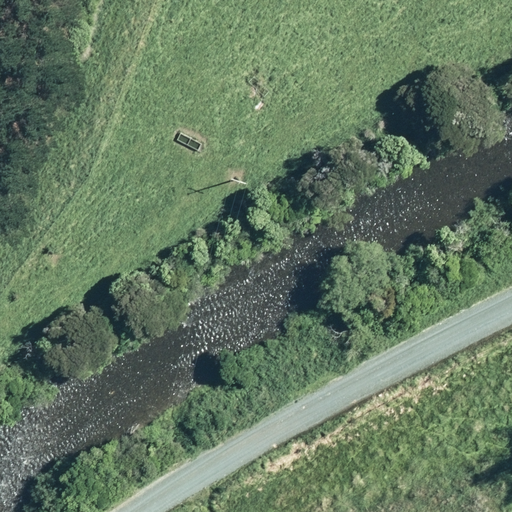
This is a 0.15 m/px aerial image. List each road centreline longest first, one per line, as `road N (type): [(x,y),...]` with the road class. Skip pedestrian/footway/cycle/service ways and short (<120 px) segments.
road 1 (unclassified): [(164,511),(290,418),(511,303)]
road 2 (unclassified): [(117,0),(80,108),(0,253)]
